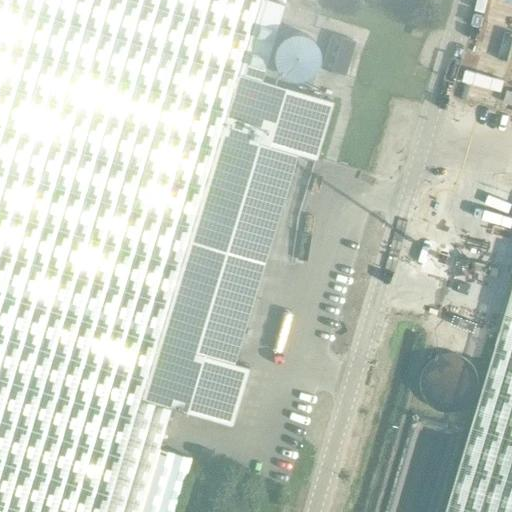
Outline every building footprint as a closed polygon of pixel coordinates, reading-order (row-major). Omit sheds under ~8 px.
[(172,511),(190,456),(158,446),(169,408),(143,400),(236,73),(258,0),(0,0),(0,511),(172,511)] [(286,0),(286,1),(312,9),(315,0),(286,0)] [(331,34),(321,69),(342,75),(352,41),(331,34)] [(333,102),(236,73),(143,400),(169,408),(231,426),(249,368),(233,363),(296,154),(315,160),(333,102)] [(511,511),(511,288),(444,511),(511,511)]
